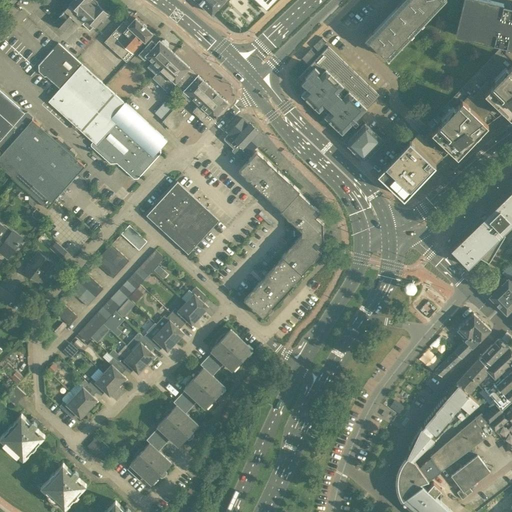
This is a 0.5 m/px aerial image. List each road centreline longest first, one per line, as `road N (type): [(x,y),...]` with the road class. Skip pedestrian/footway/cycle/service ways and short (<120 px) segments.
road 1 (residential): [(71,442),(170,368),(230,305)]
road 2 (residential): [(383,494),(420,413),(503,325)]
road 3 (residential): [(38,367),(38,307),(127,210)]
road 4 (residential): [(38,367),(157,237)]
road 5 (residential): [(133,202),(175,156),(201,145),(255,79)]
road 6 (primary): [(298,368),(229,511)]
road 7 (residential): [(184,463),(153,499),(141,499),(111,473),(99,473),(71,442)]
road 8 (tertiary): [(511,139),(391,232)]
road 9 (primary): [(365,234),(347,287),(298,368)]
road 10 (primary): [(354,183),(255,79)]
road 11 (unclassified): [(133,202),(82,157),(41,101)]
road 12 (primary): [(263,511),(317,394)]
